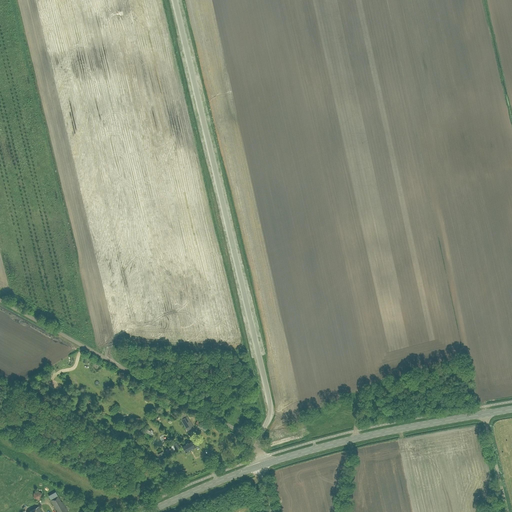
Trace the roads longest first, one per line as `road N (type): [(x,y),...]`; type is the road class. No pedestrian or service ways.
road 1 (unclassified): [(260,466),(245,435),(0,300)]
road 2 (secondary): [(260,466),(511,409)]
road 3 (secondary): [(148,511),(260,466)]
